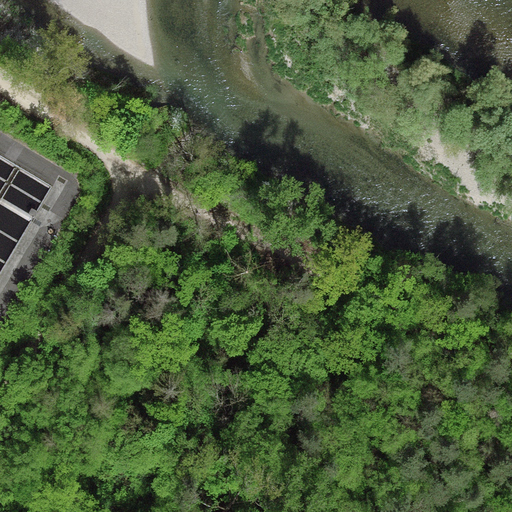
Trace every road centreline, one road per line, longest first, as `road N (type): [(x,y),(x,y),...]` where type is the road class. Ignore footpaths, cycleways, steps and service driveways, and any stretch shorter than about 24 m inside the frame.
road 1 (track): [(140,167),(511,368)]
road 2 (track): [(0,403),(140,167)]
road 3 (track): [(0,83),(140,167)]
